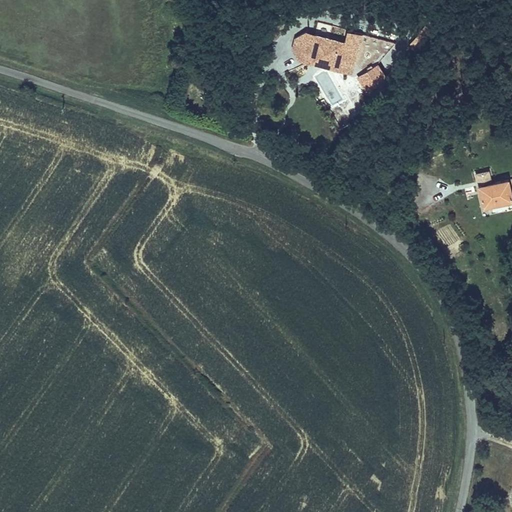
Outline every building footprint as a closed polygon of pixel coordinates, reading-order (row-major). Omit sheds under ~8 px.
[(433,31),(423,23),(407,42),(418,51),(433,31)] [(351,72),(362,31),(346,27),(343,37),(304,27),(293,35),(290,46),(298,58),(351,72)] [(386,76),(377,61),(354,75),(363,89),(386,76)] [(331,105),(343,98),(327,71),(316,77),(331,105)] [(476,180),(492,177),(490,167),(474,170),(476,180)] [(511,198),(511,191),(508,174),(476,182),(481,205),(511,198)]
